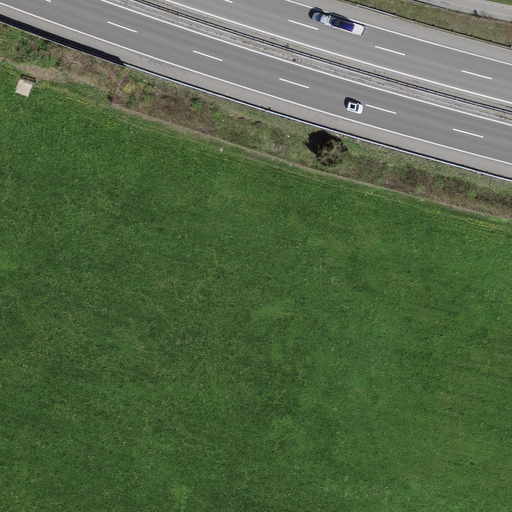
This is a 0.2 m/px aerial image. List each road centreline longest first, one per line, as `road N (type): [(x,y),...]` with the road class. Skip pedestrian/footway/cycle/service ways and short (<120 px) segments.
road 1 (motorway): [(41,0),(309,90),(511,146)]
road 2 (motorway): [(511,83),(228,0)]
